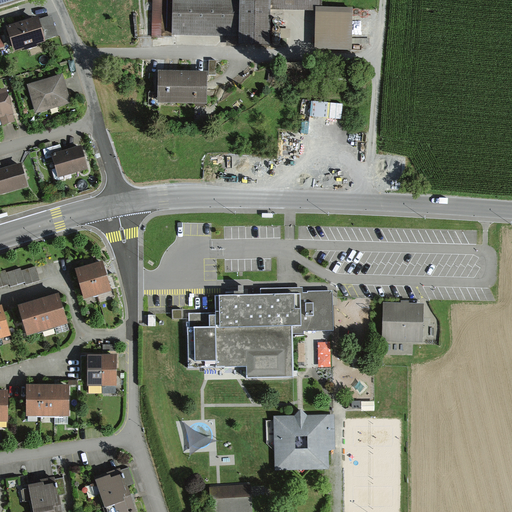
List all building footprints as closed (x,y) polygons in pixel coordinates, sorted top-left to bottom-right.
[(318,0),(152,0),(151,37),(160,37),(161,0),(172,0),(172,36),(237,37),(236,40),(270,41),(270,7),(318,8),(318,0)] [(351,9),(316,9),(316,48),(350,48),(351,9)] [(58,35),(51,16),(39,20),(38,16),(7,25),(15,51),(46,41),(46,39),(58,35)] [(209,61),(210,75),(218,74),(217,60),(209,61)] [(204,74),(160,73),(159,101),(203,102),(204,74)] [(70,103),(62,74),(27,84),(35,113),(70,103)] [(17,120),(7,86),(0,88),(0,120),(1,125),(17,120)] [(88,168),(81,145),(61,151),(60,145),(42,150),(46,163),(54,160),(59,177),(88,168)] [(0,193),(27,185),(21,163),(2,169),(0,161),(0,193)] [(105,262),(75,270),(83,298),(112,290),(105,262)] [(0,287),(7,285),(8,288),(23,283),(24,286),(39,281),(34,267),(20,271),(19,269),(4,274),(3,270),(0,271),(0,287)] [(251,295),(215,297),(215,313),(191,313),(191,328),(189,328),(189,365),(248,364),(248,375),(292,375),(291,334),(303,333),(303,330),(333,329),(332,291),(308,291),(308,293),(303,293),(303,287),(260,288),(260,295),(251,295)] [(60,296),(17,307),(23,332),(67,321),(60,296)] [(422,341),(423,302),(382,301),(382,340),(422,341)] [(332,367),(332,341),(320,341),(320,366),(332,367)] [(116,354),(88,354),(88,386),(103,386),(103,393),(116,393),(116,354)] [(70,385),(24,386),(25,416),(71,416),(70,385)] [(295,415),(274,416),(274,434),(265,443),(275,451),(275,470),(293,470),(301,478),(309,469),(330,469),(330,415),(315,415),(309,415),(302,407),(295,415)] [(108,475),(96,480),(105,508),(107,508),(108,511),(137,511),(128,486),(122,470),(121,467),(107,472),(108,475)] [(128,468),(122,470),(128,486),(134,483),(128,468)] [(41,483),(30,485),(35,511),(62,511),(59,496),(56,479),(55,476),(40,479),(41,483)] [(63,478),(56,479),(59,496),(67,494),(63,478)] [(249,485),(211,488),(212,499),(250,497),(249,485)]
